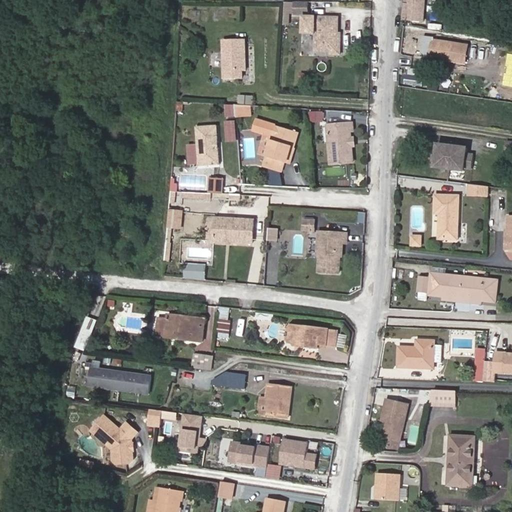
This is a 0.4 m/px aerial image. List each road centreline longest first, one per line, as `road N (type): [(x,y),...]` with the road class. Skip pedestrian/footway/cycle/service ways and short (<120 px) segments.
road 1 (residential): [(0,271),(378,307)]
road 2 (residential): [(378,307),(394,0)]
road 3 (residential): [(343,511),(378,307)]
road 4 (unknown): [(367,383),(216,363)]
